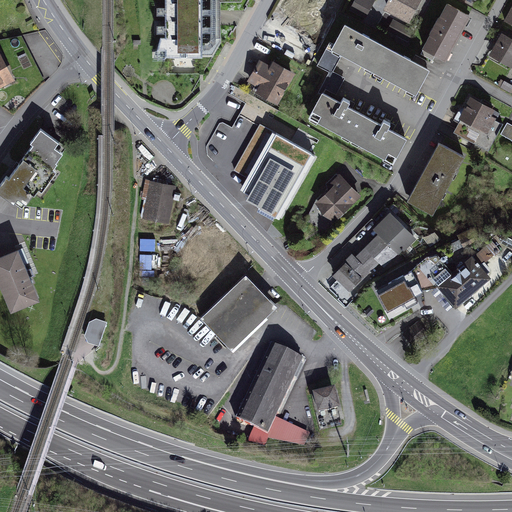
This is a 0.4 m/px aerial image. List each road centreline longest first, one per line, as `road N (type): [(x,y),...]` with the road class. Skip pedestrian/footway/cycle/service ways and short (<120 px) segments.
road 1 (motorway): [(511,509),(313,497),(168,462)]
road 2 (residential): [(459,75),(396,185),(296,282)]
road 3 (motorway): [(394,435),(368,469),(334,482),(198,456),(168,462)]
road 4 (primary): [(164,146),(296,282)]
road 5 (motorway): [(168,462),(0,388)]
road 6 (residential): [(164,146),(221,85),(269,0)]
road 7 (motorway): [(0,416),(161,484)]
road 8 (residential): [(406,386),(511,279)]
road 9 (primary): [(296,282),(385,368)]
